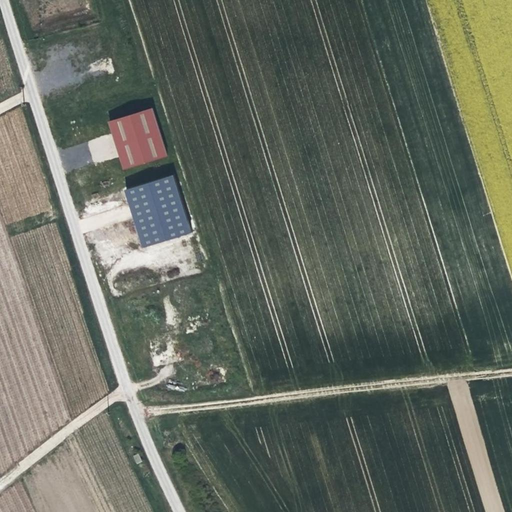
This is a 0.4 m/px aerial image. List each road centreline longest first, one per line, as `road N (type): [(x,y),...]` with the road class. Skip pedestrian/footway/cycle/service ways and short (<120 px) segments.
road 1 (track): [(511,373),(133,412)]
road 2 (unclassified): [(124,386),(30,92)]
road 3 (unclassified): [(0,478),(124,386)]
road 4 (unclassified): [(180,511),(124,386)]
